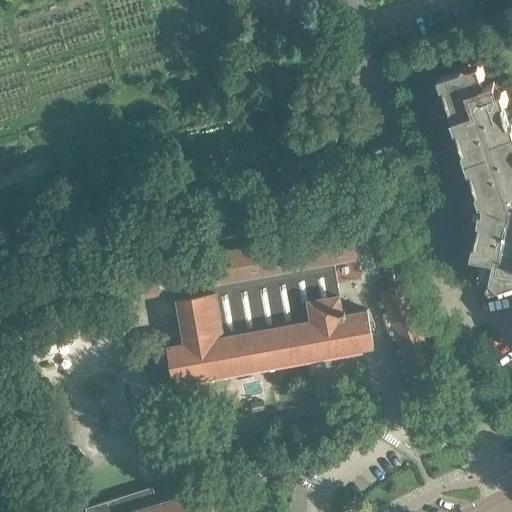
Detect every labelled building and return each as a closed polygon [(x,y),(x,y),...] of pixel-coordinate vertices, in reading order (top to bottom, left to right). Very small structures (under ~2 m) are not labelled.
[(313,64),(338,56),(335,46),(309,54),(313,64)] [(479,274),(489,275),(498,283),(511,278),(511,125),(511,121),(507,119),(501,102),(503,98),(499,88),(497,89),(493,79),(483,82),(476,63),(437,76),(440,86),(443,88),(450,106),(448,111),(453,125),(457,128),(462,145),(461,150),(467,167),(471,168),(477,187),(475,191),(479,201),(481,200),(482,203),(482,208),(479,207),(477,217),(479,221),(476,239),(472,241),(470,253),(482,255),(481,259),(479,274)] [(326,171),(339,129),(323,125),(321,132),(305,127),(296,162),(300,163),(297,173),(316,178),(319,169),(326,171)] [(345,125),(340,126),(350,159),(355,157),(345,125)] [(357,161),(368,158),(358,126),(348,129),(357,161)] [(341,302),(333,262),(358,257),(353,228),(140,266),(145,296),(176,290),(184,336),(185,342),(168,345),(175,381),(188,379),(306,357),(335,352),(373,345),(367,309),(345,313),(345,308),(342,309),(341,302)] [(376,243),(388,278),(400,274),(388,239),(376,243)] [(440,382),(440,381),(406,279),(377,289),(380,297),(375,299),(405,383),(410,381),(414,391),(440,382)] [(86,454),(76,444),(63,456),(72,466),(86,454)] [(273,463),(250,471),(253,480),(276,473),(273,463)] [(87,511),(215,511),(207,485),(158,499),(153,486),(86,507),(87,511)]
